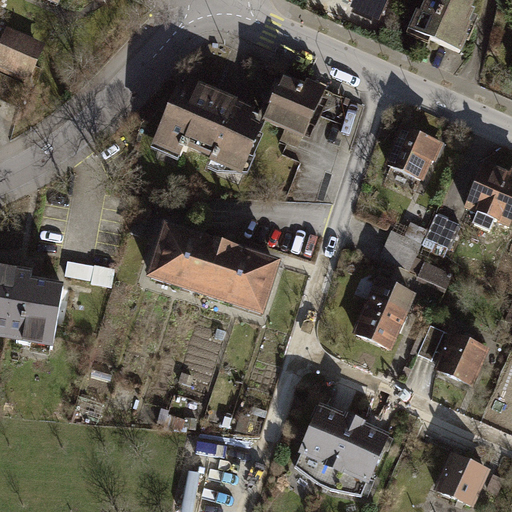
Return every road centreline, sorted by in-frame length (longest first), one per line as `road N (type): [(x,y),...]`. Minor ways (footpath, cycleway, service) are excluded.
road 1 (residential): [(383,77),(300,353),(511,448)]
road 2 (residential): [(0,177),(66,142),(168,41),(225,0)]
road 3 (residential): [(383,77),(272,30),(229,0)]
road 4 (residential): [(511,132),(383,77)]
